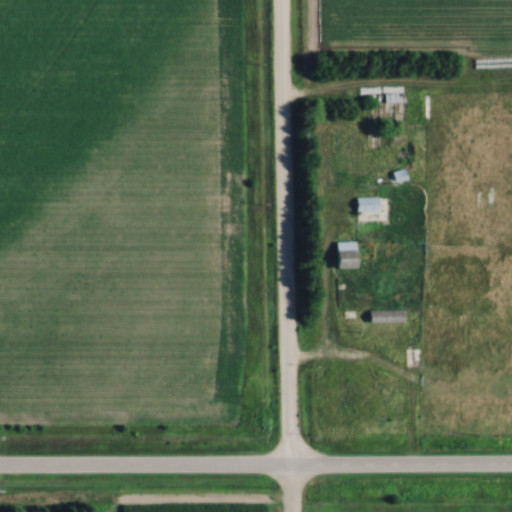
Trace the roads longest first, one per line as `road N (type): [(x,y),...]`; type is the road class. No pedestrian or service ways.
road 1 (residential): [(287,511),(278,0)]
road 2 (tertiary): [(0,471),(511,471)]
